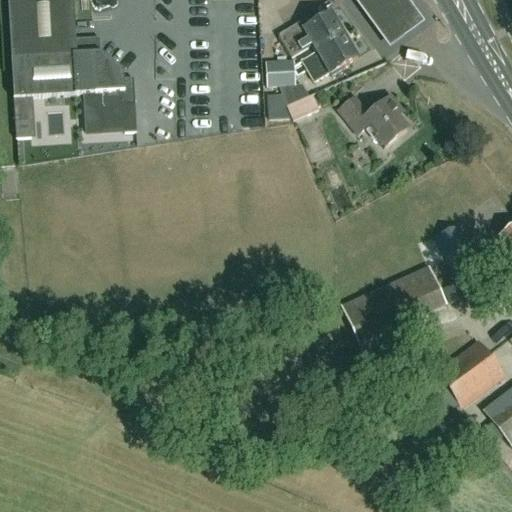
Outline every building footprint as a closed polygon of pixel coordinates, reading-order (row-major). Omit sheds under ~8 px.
[(71,0),(6,0),(13,102),(82,98),(96,97),(98,97),(100,131),(123,130),(124,136),(136,135),(134,108),(133,82),(123,82),(122,75),(100,57),(76,58),(75,42),(71,0)] [(349,0),(351,1),(388,52),(422,27),(403,0),(349,0)] [(249,12),(251,44),(266,43),(264,11),(249,12)] [(311,48),(316,55),(345,39),(343,37),(345,36),(339,25),(337,27),(331,17),(316,26),(315,24),(303,31),(304,33),(303,33),(304,35),(300,37),(295,29),(278,39),(291,60),(311,48)] [(156,47),(186,44),(185,36),(176,37),(175,22),(155,23),(156,47)] [(346,41),(345,39),(316,55),(324,68),(309,77),(310,79),(314,87),(330,77),(331,79),(343,72),(342,70),(358,61),(352,51),(354,50),(348,40),(346,41)] [(265,67),(266,86),(266,90),(278,90),(294,89),(293,77),(293,66),(265,67)] [(281,97),(286,110),(308,100),(301,89),(294,89),(278,90),(281,97)] [(314,116),(308,100),(286,110),(293,124),(314,116)] [(388,103),(368,119),(355,102),(338,115),(357,139),(366,131),(383,152),(406,133),(396,120),(399,117),(388,103)] [(458,183),(476,201),(489,188),(475,173),(468,180),(465,176),(458,183)] [(449,307),(487,290),(459,228),(434,240),(455,286),(443,292),(449,307)] [(511,285),(511,230),(486,250),(511,285)] [(429,271),(340,311),(357,348),(445,308),(429,271)] [(438,379),(422,390),(443,420),(459,408),(462,412),(502,382),(477,347),(436,376),(438,379)] [(511,453),(511,452),(511,391),(482,415),(511,453)]
